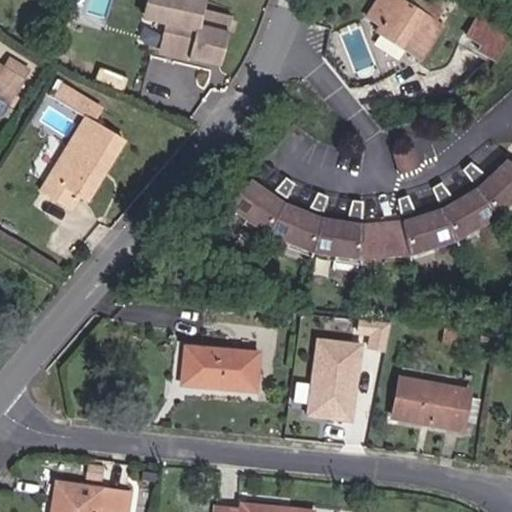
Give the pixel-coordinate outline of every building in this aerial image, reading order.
[(228,18),(201,12),(203,0),(152,0),(148,20),(165,24),(160,48),(219,61),(228,18)] [(378,0),(365,20),(388,35),(383,42),(423,67),(445,31),(396,0),(378,0)] [(383,42),(388,35),(365,20),(360,27),(383,42)] [(493,63),(505,40),(475,21),(460,44),(489,63),(493,63)] [(0,113),(18,83),(0,72),(0,113)] [(98,114),(50,85),(43,98),(83,122),(40,194),(67,211),(75,197),(85,203),(99,180),(94,177),(98,170),(103,173),(120,144),(90,126),(98,114)] [(369,140),(382,130),(348,86),(335,96),(369,140)] [(409,150),(399,124),(380,132),(390,158),(409,150)] [(406,254),(451,239),(492,214),(511,195),(511,167),(504,161),(473,189),(438,211),(399,223),(359,227),(318,221),(279,206),(245,183),(225,206),(265,234),(311,251),(358,258),(406,254)] [(480,175),(466,163),(459,171),(473,183),(480,175)] [(281,199),(291,186),(280,179),(271,192),(281,199)] [(448,199),(437,184),(429,190),(440,205),(448,199)] [(318,214),(324,198),(312,194),(306,210),(318,214)] [(407,261),(454,246),(497,220),(511,206),(511,195),(492,214),(451,239),(406,254),(358,258),(311,251),(265,234),(225,206),(219,212),(261,241),(308,259),(358,266),(407,261)] [(412,214),(404,197),(395,201),(402,218),(412,214)] [(357,220),(359,204),(346,202),(344,219),(357,220)] [(391,322),(360,318),(358,332),(371,334),(369,350),(387,352),(391,322)] [(320,336),(309,414),(354,420),(364,342),(320,336)] [(464,353),(465,338),(440,337),(438,352),(464,353)] [(182,353),(181,384),(254,390),(256,359),(182,353)] [(396,384),(392,425),(463,434),(463,427),(466,404),(467,393),(396,384)] [(466,404),(463,427),(480,429),(482,405),(466,404)] [(133,511),(136,496),(57,489),(53,511),(133,511)]
